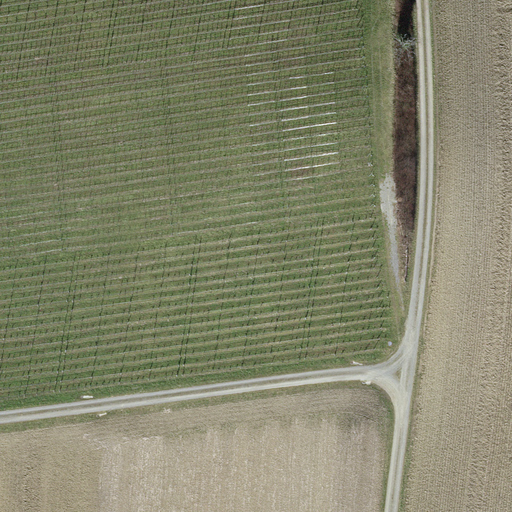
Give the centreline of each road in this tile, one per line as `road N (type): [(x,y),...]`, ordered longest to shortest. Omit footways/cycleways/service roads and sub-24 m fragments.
road 1 (track): [(418,0),(417,261),(389,511)]
road 2 (track): [(0,419),(405,367)]
